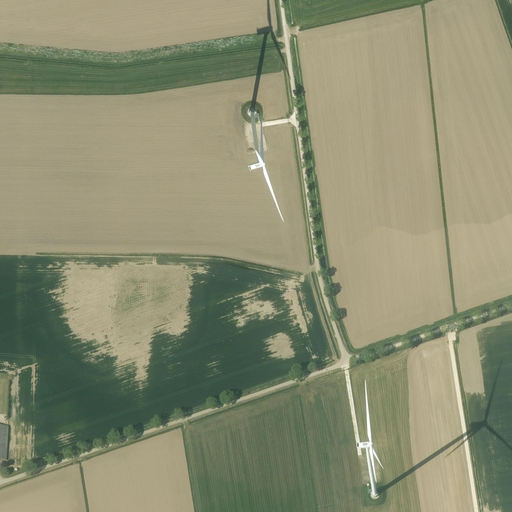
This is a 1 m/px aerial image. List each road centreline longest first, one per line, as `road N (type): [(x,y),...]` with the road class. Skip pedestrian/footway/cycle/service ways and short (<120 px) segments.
road 1 (unclassified): [(347,362),(319,283),(280,0)]
road 2 (unclassified): [(0,484),(347,362)]
road 3 (unclassified): [(347,362),(511,305)]
